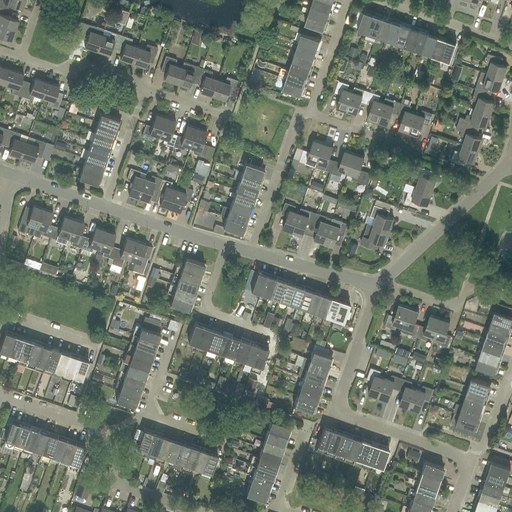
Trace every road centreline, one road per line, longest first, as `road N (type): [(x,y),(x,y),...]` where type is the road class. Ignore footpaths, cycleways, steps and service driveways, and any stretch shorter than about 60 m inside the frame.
road 1 (residential): [(377,284),(341,409),(469,460)]
road 2 (unclassified): [(511,168),(377,284)]
road 3 (residential): [(250,251),(296,121),(309,112)]
road 4 (residential): [(511,303),(477,291),(449,305),(377,284)]
road 5 (residential): [(278,336),(207,308),(226,246)]
road 6 (residential): [(380,0),(511,46)]
road 7 (residential): [(194,511),(119,484),(103,434)]
road 8 (residential): [(145,88),(83,63),(59,68),(21,55)]
road 9 (unclassified): [(377,284),(250,251)]
road 10 (unclassified): [(226,246),(104,205)]
road 11 (residential): [(104,205),(145,88)]
